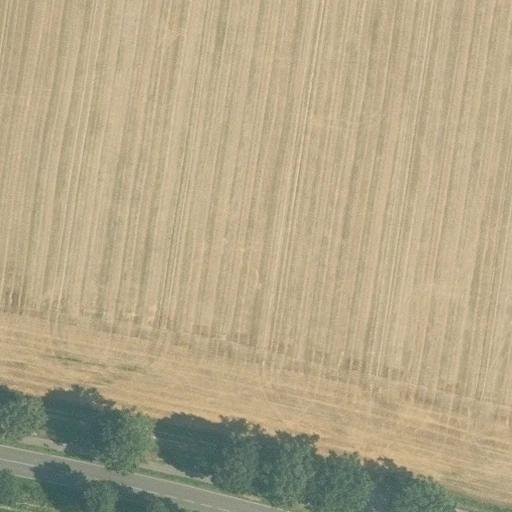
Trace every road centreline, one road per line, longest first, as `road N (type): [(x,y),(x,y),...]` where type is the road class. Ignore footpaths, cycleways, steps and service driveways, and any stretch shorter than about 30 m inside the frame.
road 1 (track): [(434,511),(0,412)]
road 2 (tertiary): [(0,462),(218,511)]
